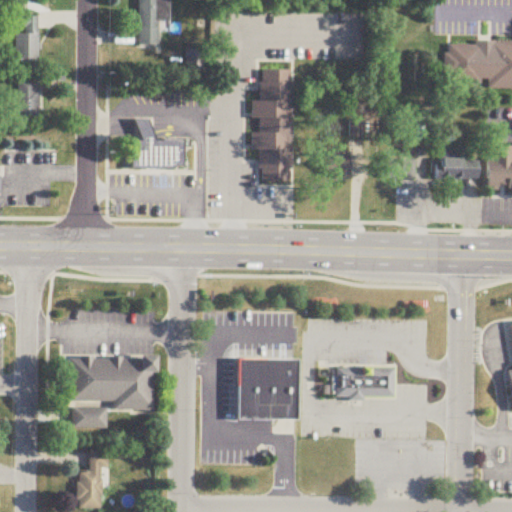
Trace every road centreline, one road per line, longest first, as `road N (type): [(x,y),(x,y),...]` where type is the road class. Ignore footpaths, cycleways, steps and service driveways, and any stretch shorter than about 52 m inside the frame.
road 1 (tertiary): [(0,247),(511,255)]
road 2 (residential): [(23,511),(23,247)]
road 3 (residential): [(87,246),(87,0)]
